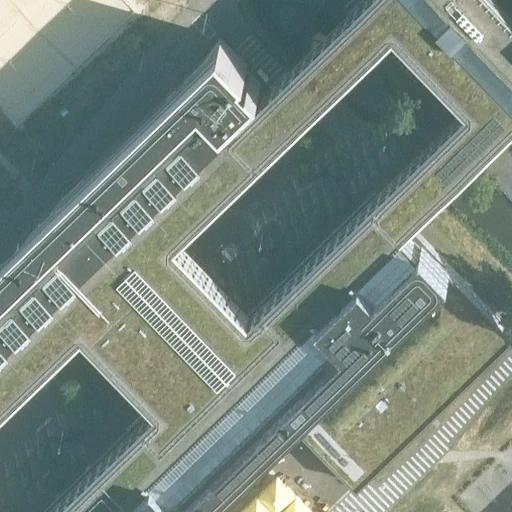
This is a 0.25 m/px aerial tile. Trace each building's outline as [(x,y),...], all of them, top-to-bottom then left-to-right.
[(266,136),(393,17),(386,11),(375,0),(362,0),(243,114),(246,117),(247,117),(266,136)] [(396,21),(428,53),(440,66),(455,81),(456,80),(471,96),(499,126),(500,127),(502,125),(504,123),(511,115),(511,0),(375,0),(386,11),(393,17),(396,21)] [(0,345),(243,114),(235,106),(260,83),(258,81),(250,72),(249,74),(246,71),(243,68),(247,64),(220,37),(217,42),(212,49),(206,57),(202,62),(202,63),(200,66),(195,69),(58,202),(40,227),(29,237),(0,265),(0,345)] [(407,219),(500,127),(499,126),(499,125),(496,122),(488,114),(481,107),(476,101),(471,96),(376,190),(378,192),(405,220),(407,219)] [(192,259),(194,257),(173,235),(169,231),(266,136),(247,117),(246,117),(243,114),(0,345),(0,393),(81,315),(82,315),(86,319),(85,319),(89,323),(103,338),(117,352),(155,392),(156,391),(161,396),(54,499),(50,503),(43,509),(40,511),(104,511),(405,220),(378,192),(376,190),(375,189),(373,191),(371,193),(247,313),(246,312),(244,309),(242,307),(243,307),(201,263),(198,265),(198,264),(198,263),(197,262),(197,261),(196,260),(194,259),(192,259)] [(405,220),(104,511),(208,511),(282,442),(297,427),(300,424),(357,483),(365,475),(424,418),(427,415),(430,412),(511,333),(511,331),(409,224),(407,222),(405,220)] [(277,476),(239,511),(311,511),(310,510),(300,500),(293,492),(283,482),(277,476)]
